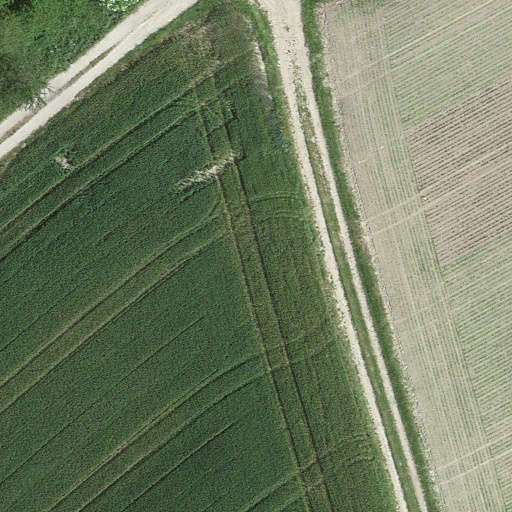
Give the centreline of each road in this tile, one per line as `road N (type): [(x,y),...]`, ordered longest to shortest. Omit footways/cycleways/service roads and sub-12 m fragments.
road 1 (track): [(290,0),(302,21),(321,137),(418,511)]
road 2 (track): [(0,126),(158,0)]
